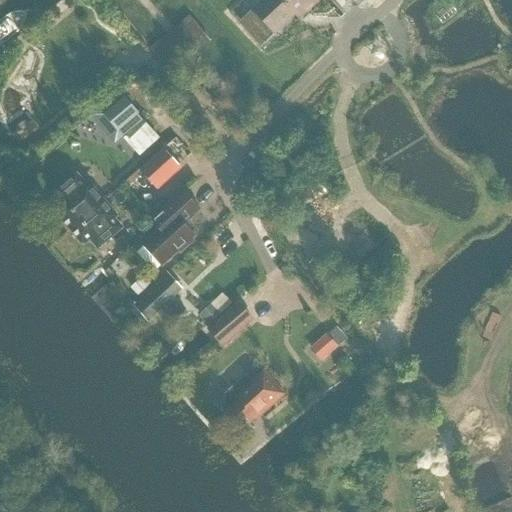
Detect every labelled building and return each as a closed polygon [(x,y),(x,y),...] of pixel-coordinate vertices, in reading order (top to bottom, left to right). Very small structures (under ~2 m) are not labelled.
[(265,0),(253,12),(274,34),(294,15),(299,19),(319,0),(265,0)] [(190,16),(151,49),(172,74),(211,41),(190,16)] [(141,121),(120,95),(119,94),(94,115),(116,142),(141,121)] [(158,189),(182,167),(168,151),(144,173),(158,189)] [(59,218),(70,231),(80,223),(90,214),(102,204),(104,202),(106,201),(90,182),(86,184),(77,172),(51,195),(62,207),(55,213),(59,218)] [(308,208),(331,198),(325,184),(301,195),(308,208)] [(191,239),(194,236),(183,224),(200,209),(183,192),(151,221),(160,231),(144,246),(162,266),(178,251),(180,253),(193,241),(191,239)] [(82,245),(92,237),(100,247),(118,232),(115,228),(119,224),(116,220),(119,217),(106,201),(104,202),(102,204),(90,214),(80,223),(70,231),(82,245)] [(168,273),(133,305),(148,322),(161,311),(172,323),(185,310),(174,298),(183,290),(168,273)] [(253,321),(238,304),(208,330),(223,347),(253,321)] [(331,335),(310,344),(317,361),(339,352),(331,335)] [(226,402),(231,409),(227,413),(240,428),(269,404),(270,406),(283,395),(265,372),(253,382),(247,375),(225,393),(226,402)]
